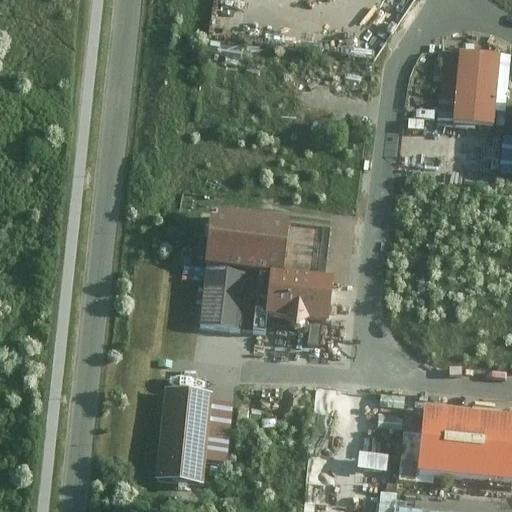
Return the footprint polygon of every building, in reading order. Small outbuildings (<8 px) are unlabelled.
[(433,121),(448,123),(455,53),(440,51),(433,121)] [(497,57),(455,53),(448,123),(491,127),(497,57)] [(287,222),(204,213),(200,264),(245,268),(266,270),(282,272),(286,228),(287,222)] [(327,232),(286,228),(282,272),(323,276),(327,232)] [(194,329),(239,333),(245,268),(200,264),(194,329)] [(262,316),(266,270),(245,268),(239,333),(261,334),(262,316)] [(327,321),(331,276),(323,276),(282,272),(266,270),(262,316),(327,321)] [(210,397),(163,393),(152,484),(201,488),(204,464),(209,403),(210,397)] [(230,405),(209,403),(204,464),(224,466),(230,405)] [(511,422),(426,415),(422,475),(511,482),(511,422)] [(363,471),(392,473),(393,456),(364,454),(363,471)]
